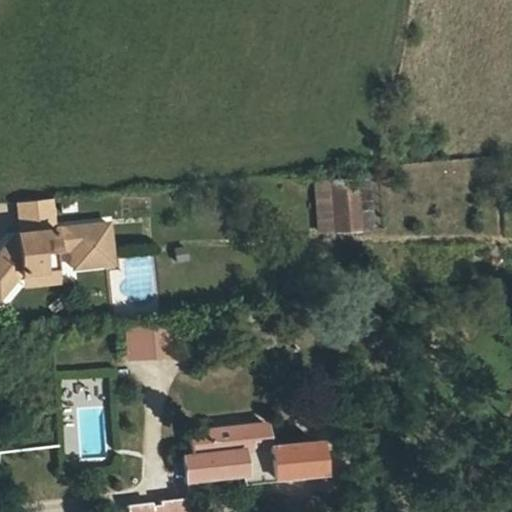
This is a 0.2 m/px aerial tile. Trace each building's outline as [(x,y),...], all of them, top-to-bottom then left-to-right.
[(367,178),(352,179),(356,229),(370,227),(367,178)] [(352,179),(330,180),(333,230),(356,229),(352,179)] [(333,230),(330,180),(315,180),(319,230),(333,230)] [(54,228),(50,198),(17,201),(20,231),(14,232),(15,239),(8,240),(0,249),(0,296),(18,273),(21,273),(58,269),(56,250),(70,248),(72,267),(111,263),(107,221),(54,228)] [(59,281),(58,269),(21,273),(23,285),(59,281)] [(126,328),(128,359),(173,357),(172,325),(126,328)] [(266,445),(264,423),(188,431),(191,453),(183,453),(186,478),(241,472),(242,482),(270,479),(270,476),(317,472),(313,441),(266,445)] [(314,511),(313,497),(284,501),(285,511),(314,511)] [(184,511),(183,500),(126,506),(126,511),(184,511)]
